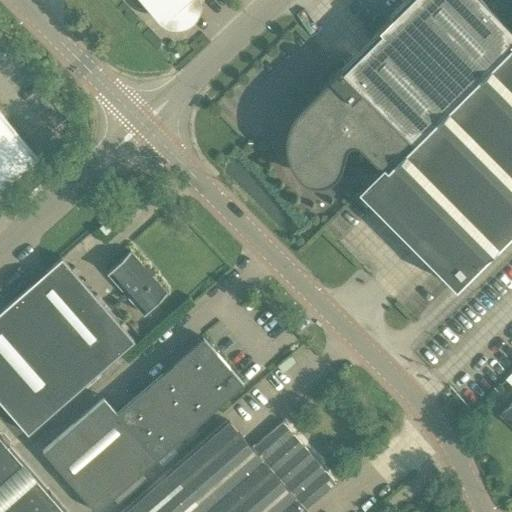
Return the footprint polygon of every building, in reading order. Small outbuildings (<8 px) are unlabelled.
[(137,0),(145,7),(149,9),(154,9),(158,6),(165,0),(172,0),(173,1),(178,2),(184,1),(186,0),(137,0)] [(511,228),(511,28),(483,0),(409,0),(370,34),(373,42),(320,89),(322,94),(313,105),(310,100),(301,109),(304,112),(294,126),(292,145),(297,162),(308,170),(317,173),(325,170),(329,160),(331,150),(330,141),(326,135),(352,117),(386,156),(377,161),(380,170),(368,182),(464,277),(511,228)] [(0,186),(35,157),(0,114),(0,186)] [(97,227),(102,234),(112,227),(106,220),(97,227)] [(105,269),(143,312),(166,292),(128,249),(105,269)] [(0,308),(0,401),(25,430),(132,339),(61,256),(0,308)] [(41,448),(95,509),(241,383),(201,336),(114,410),(102,396),(41,448)] [(511,400),(502,412),(511,421),(511,400)] [(336,481),(305,445),(281,419),(250,445),(227,419),(120,511),(308,511),(305,508),(336,481)] [(0,511),(64,511),(8,448),(0,437),(0,511)]
